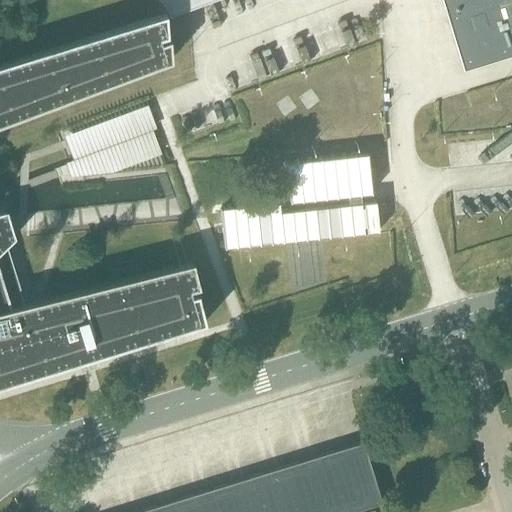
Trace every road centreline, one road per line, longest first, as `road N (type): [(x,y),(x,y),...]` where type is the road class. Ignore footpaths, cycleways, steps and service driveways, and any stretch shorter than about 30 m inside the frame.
road 1 (unclassified): [(0,470),(251,378),(511,298)]
road 2 (unknown): [(423,190),(510,511)]
road 3 (unknown): [(396,0),(423,190)]
road 4 (unknown): [(423,190),(278,213)]
